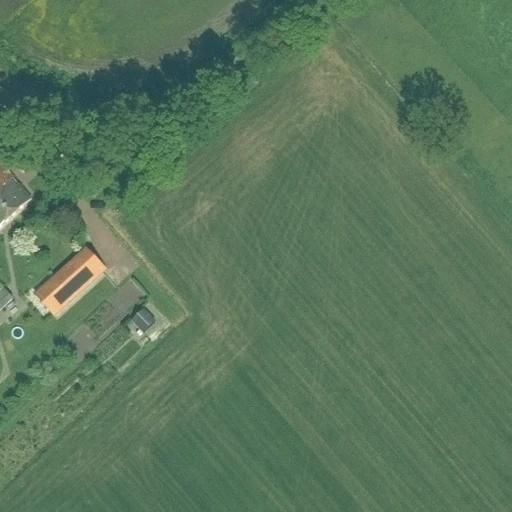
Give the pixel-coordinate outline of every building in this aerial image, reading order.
[(0,229),(32,203),(0,162),(0,229)] [(68,292),(47,311),(54,318),(90,286),(71,265),(56,279),(68,292)] [(3,290),(0,292),(0,313),(13,302),(3,290)] [(36,297),(26,304),(37,322),(48,315),(36,297)] [(155,323),(144,311),(131,322),(142,335),(155,323)]
